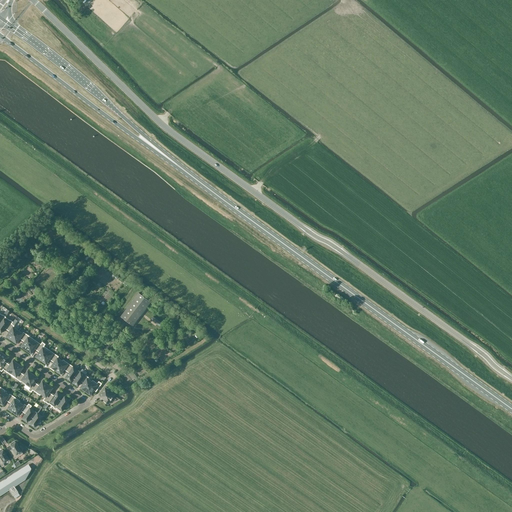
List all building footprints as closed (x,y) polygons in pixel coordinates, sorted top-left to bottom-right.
[(139,293),(120,317),(132,326),(151,302),(139,293)] [(0,332),(0,333),(1,332),(2,332),(5,328),(7,330),(12,324),(13,322),(10,319),(10,320),(5,317),(6,317),(5,316),(0,324),(0,332)] [(139,318),(132,326),(135,328),(141,320),(139,318)] [(7,334),(6,336),(10,340),(11,339),(18,330),(13,327),(14,326),(12,324),(7,330),(10,332),(7,335),(7,334)] [(18,330),(11,339),(12,340),(11,341),(16,344),(18,342),(17,341),(19,338),(22,340),(26,334),(23,332),(22,333),(18,330)] [(22,345),(20,347),(25,350),(26,349),(26,350),(34,339),(26,334),(22,340),(24,342),(22,345)] [(34,339),(26,350),(27,350),(26,351),(31,354),(32,352),(34,349),(37,350),(41,344),(34,339)] [(37,355),(35,357),(40,360),(40,359),(41,360),(48,349),(44,346),(45,344),(42,342),(41,344),(37,350),(39,352),(37,355)] [(48,349),(41,360),(42,360),(41,361),(46,364),(47,362),(49,359),(51,361),(56,354),(48,349)] [(0,357),(0,367),(0,370),(2,372),(3,370),(3,369),(7,363),(5,361),(7,358),(9,356),(4,353),(4,354),(3,354),(0,357)] [(51,365),(50,367),(55,370),(56,370),(62,361),(58,358),(59,356),(56,354),(51,361),(54,362),(52,366),(51,365)] [(7,363),(3,369),(3,370),(11,375),(12,373),(11,373),(18,364),(17,363),(18,363),(13,359),(12,361),(12,362),(10,365),(7,363)] [(62,361),(56,370),(56,371),(60,375),(62,373),(61,372),(64,369),(66,371),(71,365),(63,359),(62,361)] [(18,364),(11,373),(12,373),(16,376),(15,378),(18,380),(22,373),(20,372),(22,368),(22,369),(24,367),(19,363),(18,364)] [(66,378),(66,379),(69,381),(70,380),(71,380),(74,376),(78,370),(71,365),(66,371),(69,373),(66,377),(66,378)] [(22,373),(18,380),(21,382),(22,380),(26,383),(33,374),(32,374),(32,373),(28,370),(27,372),(25,375),(22,373)] [(74,383),(73,384),(77,386),(77,385),(78,386),(81,381),(85,375),(79,371),(78,370),(74,376),(75,377),(76,378),(73,382),(74,383)] [(25,385),(24,387),(28,390),(31,392),(33,390),(37,384),(34,382),(37,379),(38,377),(34,374),(33,375),(33,374),(26,383),(25,385)] [(81,386),(80,388),(84,391),(85,390),(85,391),(92,381),(89,380),(90,379),(89,377),(87,376),(85,375),(81,381),(82,382),(84,383),(81,386)] [(37,384),(33,390),(40,395),(41,394),(41,393),(47,384),(47,383),(43,380),(41,382),(42,382),(39,385),(37,384)] [(92,381),(85,391),(86,391),(85,392),(90,395),(91,393),(93,390),(96,392),(102,383),(99,381),(97,383),(93,380),(92,381)] [(47,384),(41,393),(41,394),(46,397),(43,400),(46,402),(52,394),(49,392),(51,389),(52,389),(53,387),(49,384),(48,385),(47,384)] [(105,400),(104,401),(108,404),(115,394),(112,392),(105,387),(99,396),(102,398),(105,400)] [(52,394),(46,402),(49,404),(53,407),(59,399),(62,395),(62,394),(62,393),(59,391),(58,392),(57,391),(54,396),(52,394)] [(6,400),(8,402),(13,396),(10,394),(9,395),(4,392),(0,397),(0,403),(3,405),(4,403),(3,403),(6,400)] [(20,401),(13,396),(8,402),(11,404),(9,407),(8,406),(7,408),(11,412),(12,411),(13,411),(19,402),(20,401)] [(59,399),(53,407),(55,408),(56,409),(60,412),(62,410),(64,407),(65,407),(65,408),(66,408),(67,408),(67,407),(68,407),(68,406),(68,405),(68,404),(68,403),(67,403),(70,400),(69,399),(70,398),(66,396),(65,397),(65,396),(62,401),(60,400),(59,399)] [(27,406),(25,404),(23,405),(19,402),(13,411),(13,412),(13,413),(17,416),(19,414),(18,413),(20,410),(23,412),(27,406)] [(23,419),(22,420),(26,422),(27,421),(27,422),(30,417),(35,411),(30,408),(32,406),(29,404),(27,406),(23,412),(26,414),(23,418),(23,419)] [(31,424),(30,425),(33,427),(34,426),(35,427),(37,423),(37,424),(38,424),(39,424),(40,424),(40,423),(41,423),(41,422),(41,421),(41,420),(40,420),(40,419),(42,416),(38,413),(39,411),(36,409),(35,411),(30,417),(32,418),(33,419),(30,423),(31,424)] [(13,449),(9,451),(14,459),(23,453),(21,451),(22,450),(20,446),(19,447),(16,442),(15,442),(14,441),(10,444),(11,445),(13,449)] [(3,463),(9,459),(3,450),(2,449),(0,450),(0,455),(0,456),(0,464),(2,467),(5,465),(3,463)] [(0,483),(0,495),(9,490),(13,496),(18,492),(14,486),(25,479),(31,469),(29,465),(0,483)]
